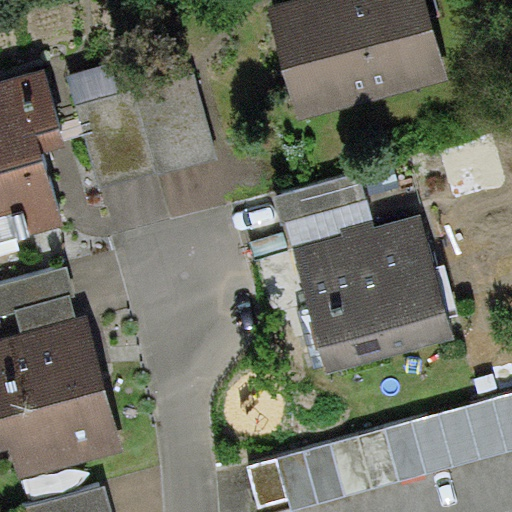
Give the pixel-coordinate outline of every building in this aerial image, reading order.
[(450,0),(269,0),(303,99),(465,44),(450,0)] [(0,223),(58,206),(36,135),(56,128),(31,49),(0,58),(0,223)] [(285,258),(318,367),(454,326),(421,217),(285,258)] [(0,337),(0,433),(114,409),(94,317),(0,337)] [(511,374),(276,439),(292,499),(511,439),(511,374)]
